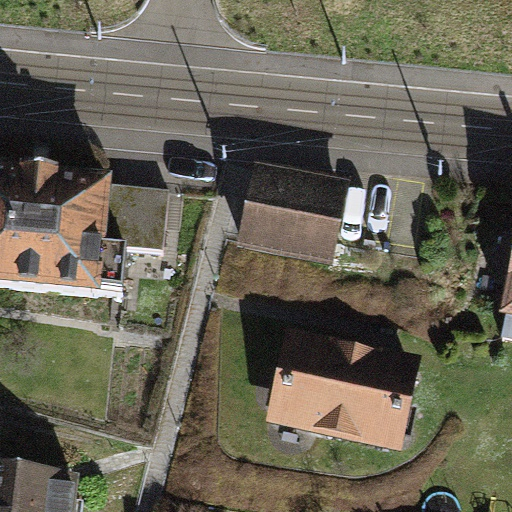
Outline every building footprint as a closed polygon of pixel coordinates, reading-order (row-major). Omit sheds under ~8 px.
[(0,285),(121,298),(125,251),(99,248),(106,185),(56,180),(57,172),(20,168),(19,176),(0,174),(0,285)] [(341,198),(251,182),(241,241),(330,257),(341,198)] [(166,191),(106,185),(99,248),(125,251),(160,254),(166,191)] [(511,270),(503,317),(511,318),(511,270)] [(511,318),(503,317),(498,342),(511,345),(511,318)] [(422,358),(291,328),(270,419),(401,448),(422,358)] [(67,511),(71,480),(0,472),(0,511),(67,511)]
